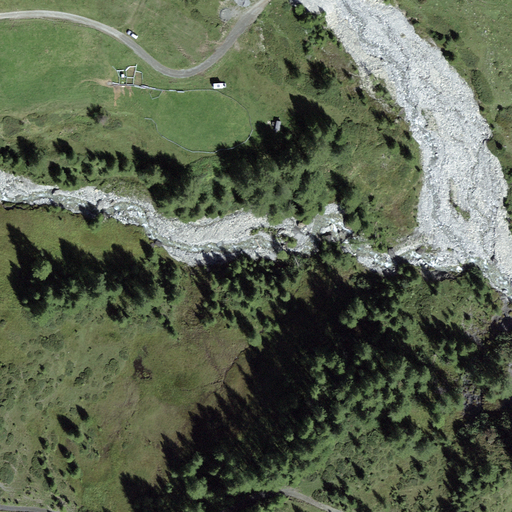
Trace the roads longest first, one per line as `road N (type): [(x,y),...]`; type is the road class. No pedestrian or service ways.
road 1 (track): [(269,0),(225,57),(179,76),(68,15),(0,15)]
road 2 (track): [(207,511),(272,495),(346,511)]
